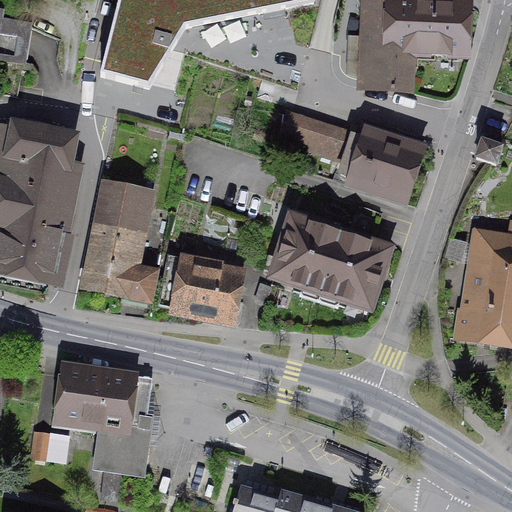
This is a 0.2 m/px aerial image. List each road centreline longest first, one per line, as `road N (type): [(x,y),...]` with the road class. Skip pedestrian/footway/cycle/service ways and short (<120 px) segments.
road 1 (residential): [(370,411),(502,7)]
road 2 (secondary): [(370,411),(0,317)]
road 3 (secondary): [(511,492),(370,411)]
